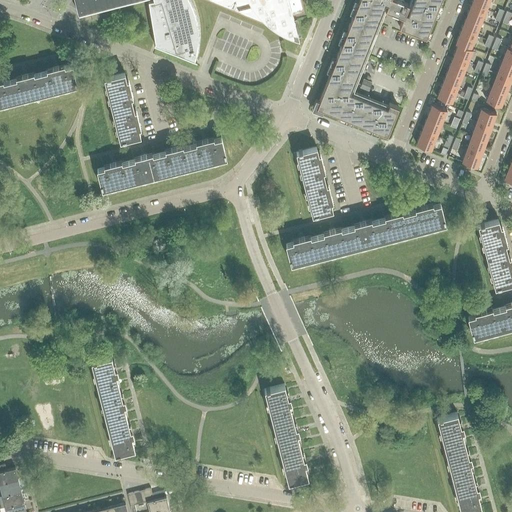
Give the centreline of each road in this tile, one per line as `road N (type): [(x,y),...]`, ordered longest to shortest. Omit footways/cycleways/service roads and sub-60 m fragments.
road 1 (residential): [(357,509),(0,450)]
road 2 (residential): [(357,509),(338,441),(232,193)]
road 3 (residential): [(285,116),(0,6)]
road 4 (residential): [(0,249),(232,193)]
road 5 (residential): [(393,159),(457,0)]
road 6 (residential): [(285,116),(334,0)]
